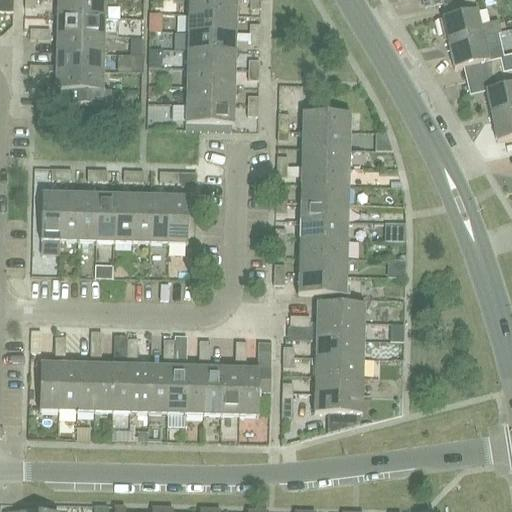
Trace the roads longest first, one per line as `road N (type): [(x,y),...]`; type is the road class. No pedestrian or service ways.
road 1 (unclassified): [(0,473),(321,474),(511,450)]
road 2 (residential): [(0,309),(221,313),(238,281),(242,143)]
road 3 (tertiary): [(511,354),(474,225),(351,0)]
